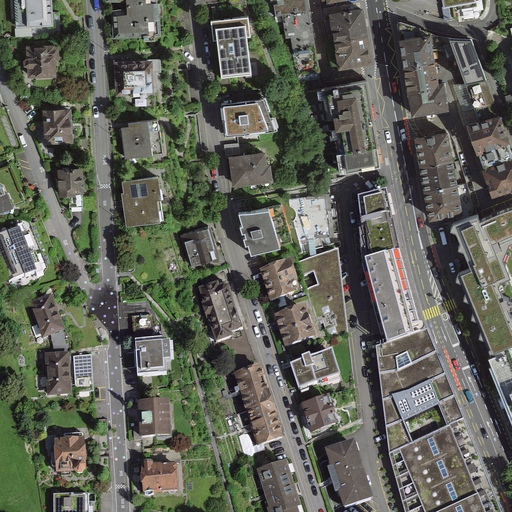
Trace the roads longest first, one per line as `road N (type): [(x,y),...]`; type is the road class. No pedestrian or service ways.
road 1 (residential): [(315,511),(229,228),(197,0)]
road 2 (residential): [(387,511),(369,446),(341,190),(354,178),(404,166)]
road 3 (primary): [(490,430),(424,260),(404,166)]
road 4 (residential): [(111,315),(93,300),(0,71)]
road 5 (residential): [(376,9),(476,28),(511,121)]
road 6 (residential): [(104,185),(94,0)]
road 7 (residential): [(120,499),(111,315)]
road 8 (residential): [(111,315),(104,185)]
road 9 (residential): [(316,0),(328,69),(387,66)]
